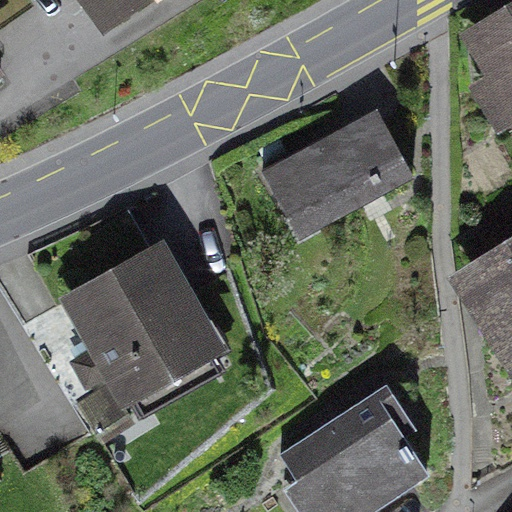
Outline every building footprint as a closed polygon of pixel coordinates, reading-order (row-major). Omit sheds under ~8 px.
[(93,0),(108,20),(135,0),(93,0)] [(511,7),(467,36),(491,72),(465,89),(497,138),(511,128),(511,7)] [(272,170),(309,238),(410,185),(376,118),(272,170)] [(511,252),(469,279),(511,348),(511,252)] [(160,256),(69,307),(95,354),(81,362),(111,415),(217,356),(160,256)] [(376,399),(276,465),(308,511),(375,511),(430,475),(376,399)]
